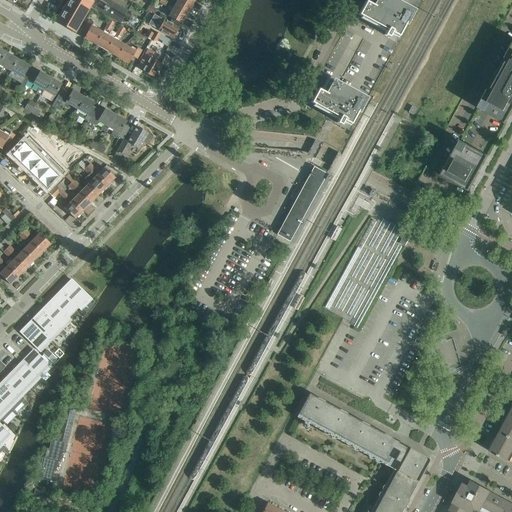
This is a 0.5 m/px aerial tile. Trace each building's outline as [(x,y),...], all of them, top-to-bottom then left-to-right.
[(67,0),(55,21),(75,33),(90,6),(120,24),(128,10),(110,0),(67,0)] [(193,4),(185,0),(177,0),(174,7),(187,14),(193,4)] [(365,1),(358,15),(362,17),(363,16),(387,29),(384,35),(388,37),(390,35),(396,38),(398,36),(401,31),(401,32),(413,10),(393,0),(369,0),(368,3),(365,1)] [(147,11),(153,15),(157,9),(150,5),(147,11)] [(168,17),(181,24),(187,14),(174,7),(168,17)] [(159,17),(153,27),(173,38),(178,29),(159,17)] [(91,25),(93,22),(89,20),(84,29),(88,31),(84,38),(96,45),(103,32),(91,25)] [(114,22),(110,20),(104,29),(109,32),(114,22)] [(125,28),(120,26),(113,38),(106,51),(117,57),(124,44),(118,41),(125,28)] [(113,38),(103,32),(96,45),(106,51),(113,38)] [(155,32),(151,40),(156,43),(160,34),(155,32)] [(137,47),(135,51),(124,44),(117,57),(128,63),(132,56),(137,58),(142,50),(137,47)] [(511,112),(511,45),(478,109),(492,116),(506,124),(511,112)] [(143,70),(142,71),(153,78),(154,76),(155,76),(157,72),(156,72),(161,64),(155,60),(158,55),(148,49),(138,67),(143,70)] [(0,71),(3,67),(11,72),(18,59),(6,53),(0,63),(0,71)] [(11,72),(8,77),(21,84),(20,86),(24,88),(28,81),(33,72),(27,69),(29,65),(18,59),(11,72)] [(33,72),(28,81),(39,88),(36,94),(40,96),(41,95),(42,95),(51,78),(40,72),(41,72),(40,71),(38,75),(33,72)] [(61,84),(51,78),(42,95),(52,101),(62,84),(61,84)] [(318,89),(310,103),(315,105),(315,104),(339,117),(336,123),(340,125),(342,122),(349,126),(350,124),(353,120),(365,98),(330,79),(327,78),(320,90),(318,89)] [(73,90),(65,103),(77,110),(84,97),(73,91),(73,90)] [(52,106),(59,111),(64,101),(57,97),(52,106)] [(77,110),(74,115),(85,121),(87,119),(88,120),(85,125),(91,128),(94,123),(95,123),(96,121),(93,119),(98,110),(92,106),(94,102),(93,102),(84,97),(77,110)] [(28,104),(25,110),(31,113),(34,108),(28,104)] [(412,107),(408,113),(413,116),(417,109),(412,107)] [(38,117),(41,112),(34,108),(31,113),(38,117)] [(96,124),(97,121),(104,125),(101,130),(106,132),(109,128),(116,115),(105,109),(103,113),(98,110),(93,119),(96,121),(95,123),(96,124)] [(119,133),(117,137),(119,138),(124,140),(130,128),(125,125),(127,121),(126,121),(116,115),(109,128),(119,133)] [(66,128),(58,123),(56,127),(64,132),(66,128)] [(117,151),(120,153),(126,156),(132,145),(138,149),(143,141),(148,144),(152,137),(147,134),(147,133),(136,127),(127,142),(124,140),(120,147),(119,148),(117,151)] [(15,135),(10,133),(9,136),(0,130),(0,147),(2,148),(5,142),(10,144),(15,135)] [(28,137),(11,154),(29,171),(46,154),(28,137)] [(119,138),(115,146),(119,148),(120,147),(124,140),(119,138)] [(469,191),(489,156),(474,148),(473,147),(461,140),(441,176),(455,183),(469,191)] [(93,142),(90,147),(96,150),(99,145),(93,142)] [(102,154),(105,149),(99,145),(96,150),(102,154)] [(46,154),(29,171),(46,189),(64,171),(46,154)] [(95,168),(90,164),(87,167),(91,172),(95,168)] [(83,170),(88,175),(91,172),(87,167),(83,170)] [(104,168),(96,176),(106,187),(115,178),(104,168)] [(106,187),(96,176),(92,172),(84,180),(88,185),(98,195),(106,187)] [(68,174),(65,178),(70,183),(74,180),(68,174)] [(79,185),(74,180),(70,183),(76,188),(79,185)] [(67,187),(72,192),(76,188),(70,183),(67,187)] [(79,185),(76,188),(80,193),(90,203),(98,195),(88,185),(84,189),(79,185)] [(290,241),(303,217),(305,218),(309,210),(307,209),(317,192),(304,185),(277,235),(290,241)] [(53,198),(58,193),(65,200),(68,197),(61,190),(57,186),(49,194),(53,198)] [(90,203),(80,193),(72,201),(82,211),(90,203)] [(64,209),(75,219),(82,211),(72,201),(64,209)] [(12,221),(19,213),(16,210),(12,214),(7,209),(3,212),(12,221)] [(5,214),(1,218),(7,225),(11,221),(5,214)] [(30,234),(26,229),(22,233),(27,237),(30,234)] [(411,233),(406,230),(399,243),(404,246),(411,233)] [(19,236),(23,241),(27,237),(22,233),(19,236)] [(50,244),(39,234),(31,242),(42,252),(50,244)] [(23,250),(34,260),(42,252),(31,242),(23,250)] [(14,250),(9,245),(6,249),(11,254),(14,250)] [(3,252),(8,257),(11,254),(6,249),(3,252)] [(34,260),(23,250),(15,258),(26,268),(34,260)] [(26,268),(15,258),(7,266),(18,276),(26,268)] [(0,273),(0,275),(10,285),(18,276),(7,266),(0,273)] [(72,280),(61,291),(77,307),(80,310),(81,310),(82,308),(83,308),(91,299),(72,280)] [(61,291),(51,301),(67,317),(68,317),(77,307),(61,291)] [(51,301),(41,311),(61,331),(62,329),(71,320),(68,317),(67,317),(51,301)] [(41,311),(31,322),(51,341),(52,340),(59,332),(61,334),(64,331),(62,329),(61,331),(41,311)] [(31,322),(21,332),(40,351),(50,342),(54,346),(56,344),(52,340),(51,341),(31,322)] [(507,328),(502,336),(506,338),(510,330),(507,328)] [(34,350),(24,361),(40,377),(40,376),(50,366),(34,350)] [(52,354),(48,358),(52,363),(57,358),(52,354)] [(24,361),(14,371),(30,387),(29,387),(33,391),(43,380),(40,376),(40,377),(24,361)] [(14,371),(4,382),(20,397),(29,387),(30,387),(14,371)] [(4,382),(0,385),(0,398),(13,411),(14,410),(22,402),(24,404),(27,401),(24,399),(23,400),(20,397),(4,382)] [(382,433),(369,426),(368,424),(362,421),(360,421),(347,414),(346,412),(340,409),(338,409),(325,402),(324,400),(318,397),(316,397),(309,393),(296,417),(305,422),(311,425),(337,439),(340,441),(360,452),(363,453),(376,460),(386,465),(390,457),(398,462),(402,456),(404,457),(376,508),(374,511),(400,511),(403,508),(404,507),(408,501),(408,499),(415,485),(417,482),(421,475),(423,474),(426,468),(426,466),(429,459),(409,448),(408,448),(398,443),(398,442),(391,438),(391,436),(384,433),(382,433)] [(0,398),(0,419),(2,422),(12,412),(16,416),(18,414),(14,410),(13,411),(0,398)] [(65,403),(56,441),(67,443),(76,406),(65,403)] [(17,427),(13,423),(8,427),(13,432),(17,427)] [(0,424),(0,445),(0,446),(1,445),(11,435),(0,424)] [(502,433),(511,438),(511,426),(507,424),(502,433)] [(511,438),(502,433),(496,443),(511,450),(511,438)] [(56,441),(51,440),(49,449),(47,449),(45,458),(43,457),(40,467),(38,466),(33,485),(34,485),(35,485),(33,495),(34,495),(48,498),(48,499),(49,499),(51,489),(49,488),(53,471),(55,471),(56,471),(55,471),(58,462),(60,463),(60,462),(62,453),(64,454),(64,453),(66,444),(67,444),(67,443),(56,441)] [(491,452),(510,462),(511,458),(511,450),(496,443),(491,452)] [(465,484),(454,504),(468,511),(477,511),(479,511),(482,507),(489,493),(470,483),(469,484),(466,485),(465,484)] [(489,493),(482,507),(491,511),(499,497),(493,493),(492,495),(489,493)] [(491,511),(503,511),(509,502),(499,497),(491,511)] [(511,511),(511,503),(509,502),(503,511),(511,511)] [(267,503),(262,511),(274,511),(277,508),(267,503)]
